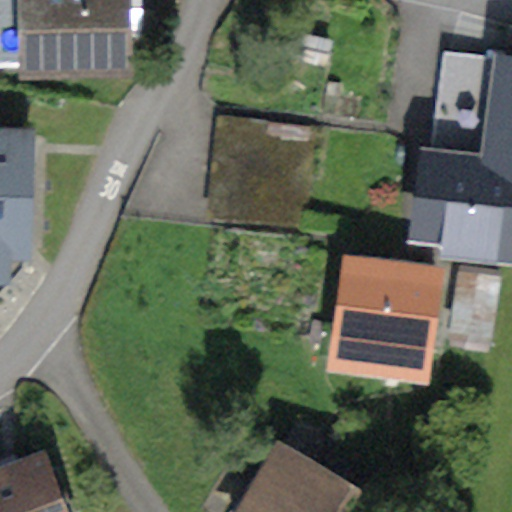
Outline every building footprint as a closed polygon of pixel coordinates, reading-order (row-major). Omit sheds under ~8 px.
[(0,0),(0,59),(120,60),(120,38),(141,38),(140,0),(0,0)] [(511,64),(448,56),(431,192),(425,244),(511,254),(511,64)] [(316,130),(229,117),(214,218),(300,231),(316,130)] [(36,140),(0,140),(0,274),(37,275),(36,140)] [(433,276),(347,264),(334,365),(420,376),(433,276)] [(495,279),(462,273),(452,334),(484,339),(495,279)] [(384,511),(386,508),(281,449),(244,511),(384,511)] [(61,511),(41,458),(0,473),(0,511),(61,511)]
